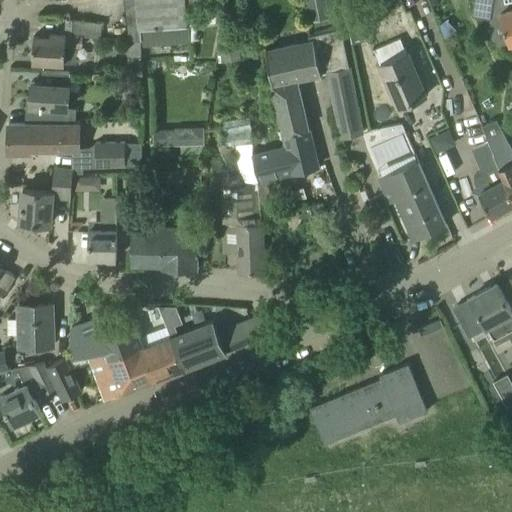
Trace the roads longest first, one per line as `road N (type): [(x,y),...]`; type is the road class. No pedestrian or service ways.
road 1 (unclassified): [(0,471),(314,329)]
road 2 (residential): [(314,329),(282,295),(248,286),(73,277),(0,234)]
road 3 (unclassified): [(314,329),(511,234)]
